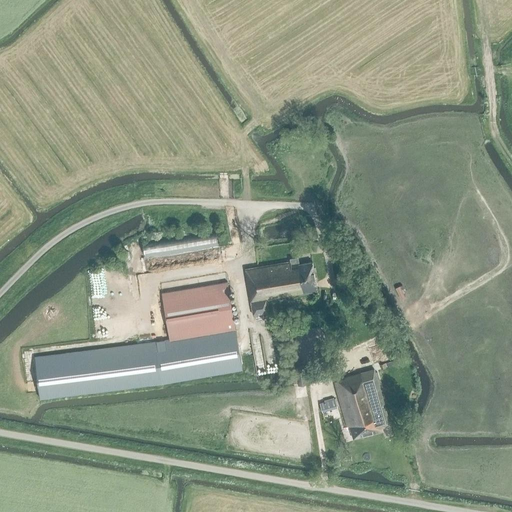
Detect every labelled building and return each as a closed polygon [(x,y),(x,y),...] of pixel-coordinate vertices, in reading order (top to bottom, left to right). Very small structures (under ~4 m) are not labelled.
[(218,231),(144,243),(147,257),(221,246),(218,231)] [(288,262),(243,269),(251,316),(266,313),(264,301),(288,297),(317,292),(311,262),(298,264),(297,257),(289,259),(290,261),(288,262)] [(226,283),(160,294),(171,357),(157,359),(161,383),(240,370),(226,283)] [(305,366),(297,367),(300,386),(308,385),(305,366)] [(346,377),(346,379),(335,382),(348,426),(351,425),(355,438),(383,430),(382,426),(390,424),(374,369),(346,377)] [(321,402),(323,410),(339,405),(336,397),(321,402)]
